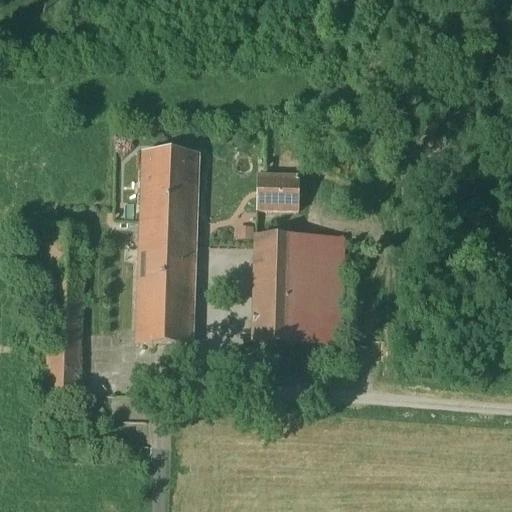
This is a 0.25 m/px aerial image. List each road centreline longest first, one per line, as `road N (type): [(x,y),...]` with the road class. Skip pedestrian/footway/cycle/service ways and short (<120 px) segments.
road 1 (track): [(339,401),(245,394),(0,348)]
road 2 (unknown): [(234,392),(244,511)]
